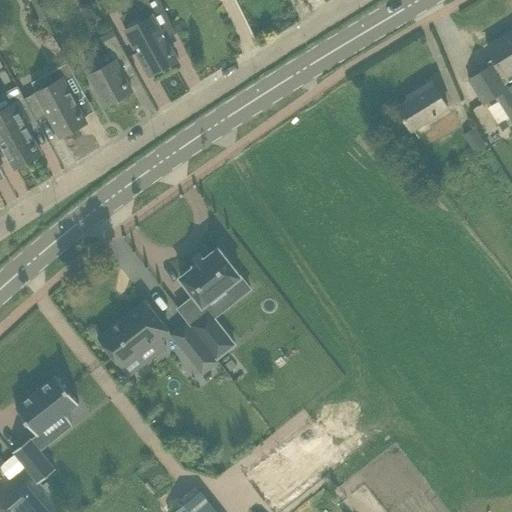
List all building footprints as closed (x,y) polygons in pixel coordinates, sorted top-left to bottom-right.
[(126,29),(141,56),(151,74),(176,60),(162,35),(172,29),(175,33),(176,33),(159,0),(136,0),(133,2),(143,20),(126,29)] [(511,79),(511,31),(487,47),(496,62),(468,79),(483,103),(495,96),(498,101),(499,101),(511,121),(511,94),(505,83),(511,79)] [(102,41),(108,52),(100,56),(95,54),(86,59),(85,65),(106,104),(131,90),(120,69),(131,63),(115,35),(102,41)] [(86,122),(74,101),(85,94),(67,62),(48,73),(53,83),(37,92),(61,135),(86,122)] [(409,96),(411,99),(398,107),(413,131),(449,108),(432,81),(409,96)] [(10,98),(12,104),(0,110),(0,138),(15,167),(40,153),(29,132),(40,126),(30,108),(22,92),(10,98)] [(463,134),(473,152),(485,145),(474,127),(463,134)] [(181,276),(195,294),(195,295),(203,305),(226,286),(236,299),(238,297),(239,297),(250,288),(219,247),(208,256),(207,256),(204,258),(204,259),(204,258),(203,257),(202,257),(195,263),(194,263),(195,265),(196,265),(195,265),(181,276)] [(142,299),(95,336),(126,375),(143,362),(135,353),(166,329),(142,299)] [(213,317),(208,310),(191,324),(202,339),(216,357),(234,344),(234,343),(214,317),(213,317)] [(185,352),(202,374),(218,361),(219,361),(218,361),(216,358),(216,357),(202,339),(185,352)] [(56,374),(15,406),(38,435),(79,402),(56,374)] [(30,437),(13,451),(38,482),(55,469),(30,437)] [(176,477),(140,492),(148,511),(157,511),(186,500),(176,477)] [(48,511),(24,483),(0,503),(0,509),(2,511),(48,511)] [(172,511),(216,511),(200,491),(172,511)]
